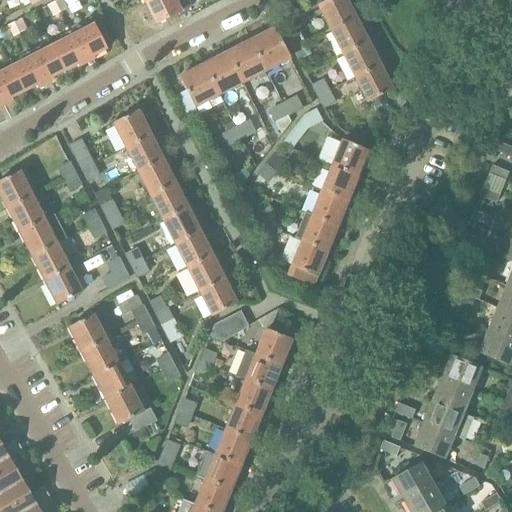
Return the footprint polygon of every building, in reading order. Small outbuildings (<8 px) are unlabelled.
[(62,0),(57,0),(54,2),(60,13),(67,9),(62,0)] [(176,0),(176,1),(175,0),(150,0),(146,3),(156,24),(192,5),(189,0),(176,0)] [(330,29),(355,16),(347,0),(326,0),(318,4),(330,29)] [(52,17),(60,13),(54,2),(46,6),(52,17)] [(342,53),(368,40),(355,16),(330,29),(342,53)] [(13,23),(19,34),(26,30),(21,19),(13,23)] [(11,38),(19,34),(13,23),(6,27),(11,38)] [(71,32),(87,63),(95,59),(94,57),(106,50),(93,25),(82,31),(80,27),(71,32)] [(275,28),(251,40),(267,70),(290,58),(275,28)] [(87,63),(71,32),(61,37),(63,41),(52,46),(65,71),(77,65),(78,68),(87,63)] [(293,47),(304,42),(299,32),(288,37),(293,47)] [(243,83),(267,70),(251,40),(227,52),(243,83)] [(355,77),(380,65),(368,40),(342,53),(355,77)] [(304,42),(293,47),(300,60),(310,55),(304,42)] [(65,71),(52,46),(41,52),(39,48),(30,53),(46,84),(54,80),(52,78),(65,71)] [(219,95),(243,83),(227,52),(204,65),(219,95)] [(46,84),(30,53),(20,58),(22,62),(11,68),(24,92),(36,86),(37,89),(46,84)] [(195,107),(219,95),(204,65),(180,77),(195,107)] [(380,65),(355,77),(367,102),(392,89),(380,65)] [(24,92),(11,68),(0,73),(0,97),(4,106),(13,101),(11,99),(24,92)] [(316,98),(329,91),(323,79),(310,86),(316,98)] [(335,103),(329,91),(316,98),(322,110),(335,103)] [(282,103),(288,116),(303,109),(296,96),(282,103)] [(274,123),(288,116),(282,103),(267,110),(274,123)] [(322,122),(316,109),(302,116),(309,129),(322,122)] [(126,149),(151,137),(139,112),(114,125),(126,149)] [(235,128),(242,140),(256,133),(250,120),(235,128)] [(227,147),(242,140),(235,128),(221,135),(227,147)] [(138,173),(163,161),(151,137),(126,149),(138,173)] [(68,146),(81,171),(94,165),(81,139),(68,146)] [(331,165),(358,175),(367,150),(341,140),(331,165)] [(511,159),(511,149),(499,144),(495,153),(511,159)] [(265,164),(276,173),(285,163),(273,154),(265,164)] [(150,197),(175,185),(163,161),(138,173),(150,197)] [(62,180),(75,174),(69,162),(56,168),(62,180)] [(268,184),(276,173),(265,164),(256,175),(268,184)] [(81,171),(87,183),(100,176),(94,165),(81,171)] [(321,190),(347,201),(358,175),(331,165),(321,190)] [(503,182),(507,173),(490,166),(486,175),(503,182)] [(0,193),(8,209),(33,197),(21,172),(0,183),(0,193)] [(81,186),(75,174),(62,180),(68,193),(81,186)] [(162,221),(187,209),(175,185),(150,197),(162,221)] [(494,204),(498,195),(481,189),(478,197),(494,204)] [(304,213),(304,214),(337,227),(347,201),(321,190),(311,216),(304,213)] [(20,233),(45,221),(33,197),(8,209),(20,233)] [(105,219),(118,212),(112,200),(99,207),(105,219)] [(262,227),(276,220),(270,208),(256,215),(262,227)] [(174,245),(199,233),(187,209),(162,221),(174,245)] [(87,228),(100,222),(94,210),(81,216),(87,228)] [(485,226),(489,218),(472,211),(469,219),(485,226)] [(124,224),(118,212),(105,219),(111,231),(124,224)] [(294,238),(300,241),(300,242),(327,253),(337,227),(304,214),(294,238)] [(282,232),(276,220),(262,227),(268,239),(282,232)] [(45,221),(20,233),(31,257),(57,245),(45,221)] [(106,234),(100,222),(87,228),(93,241),(106,234)] [(186,269),(211,257),(199,233),(174,245),(186,269)] [(476,249),(479,241),(463,234),(459,243),(476,249)] [(495,257),(508,263),(511,264),(511,236),(504,234),(495,257)] [(281,265),(286,276),(285,277),(312,289),(312,288),(310,287),(314,279),(316,280),(327,253),(300,242),(290,266),(282,262),(281,265)] [(31,257),(43,281),(69,269),(57,245),(31,257)] [(129,267),(143,260),(137,248),(123,255),(129,267)] [(186,269),(198,293),(223,280),(211,257),(186,269)] [(110,274),(123,268),(118,258),(105,264),(110,274)] [(149,272),(143,260),(129,267),(136,279),(149,272)] [(511,264),(508,263),(502,277),(507,279),(504,287),(511,289),(511,264)] [(473,264),(469,272),(486,279),(489,271),(473,264)] [(129,279),(123,268),(110,274),(101,279),(107,290),(129,279)] [(81,294),(69,269),(43,281),(55,306),(81,294)] [(223,280),(198,293),(193,295),(198,307),(204,305),(210,317),(234,304),(223,280)] [(463,286),(460,295),(477,302),(480,293),(463,286)] [(511,315),(511,289),(504,287),(495,309),(511,315)] [(154,315),(167,308),(161,296),(148,303),(154,315)] [(136,324),(149,317),(143,305),(130,312),(136,324)] [(173,320),(167,308),(154,315),(160,327),(173,320)] [(454,308),(451,317),(467,324),(471,315),(454,308)] [(511,342),(511,315),(495,309),(485,332),(511,342)] [(240,313),(218,323),(213,326),(209,337),(220,342),(247,328),(240,313)] [(80,354),(104,341),(91,316),(67,329),(80,354)] [(155,329),(149,317),(136,324),(142,336),(155,329)] [(448,324),(441,340),(450,344),(457,327),(448,324)] [(265,330),(254,355),(280,367),(291,340),(265,330)] [(510,368),(511,361),(511,342),(485,332),(476,355),(510,368)] [(92,378),(117,365),(104,341),(80,354),(92,378)] [(430,349),(421,346),(415,362),(424,365),(430,349)] [(199,362),(212,367),(217,355),(204,350),(199,362)] [(234,376),(244,381),(270,392),(280,367),(254,355),(245,351),(234,376)] [(161,372),(174,366),(168,354),(155,360),(161,372)] [(450,357),(440,380),(471,392),(480,369),(450,357)] [(126,361),(117,365),(92,378),(104,400),(128,388),(122,375),(131,371),(126,361)] [(207,379),(212,367),(199,362),(194,374),(207,379)] [(180,378),(174,366),(161,372),(167,384),(180,378)] [(471,392),(440,380),(431,402),(462,414),(471,392)] [(270,392),(244,381),(234,406),(260,417),(270,392)] [(407,382),(403,391),(420,398),(423,389),(407,382)] [(141,412),(128,388),(104,400),(117,426),(127,420),(134,433),(156,422),(149,409),(141,412)] [(177,412),(191,418),(196,405),(183,399),(177,412)] [(472,419),(462,414),(431,402),(422,425),(452,437),(463,441),(472,419)] [(398,405),(394,413),(411,420),(414,411),(398,405)] [(260,417),(234,406),(223,431),(250,442),(260,417)] [(185,430),(191,418),(177,412),(172,425),(185,430)] [(396,423),(390,438),(399,442),(405,426),(396,423)] [(452,437),(422,425),(413,448),(443,460),(452,437)] [(239,467),(250,442),(223,431),(213,456),(239,467)] [(0,462),(21,450),(15,439),(2,447),(0,444),(0,462)] [(161,453),(175,459),(180,446),(166,440),(161,453)] [(382,442),(379,451),(396,457),(400,449),(382,442)] [(0,494),(22,481),(14,468),(27,460),(21,450),(0,462),(0,494)] [(170,471),(175,459),(161,453),(156,466),(170,471)] [(229,492),(239,467),(213,456),(203,481),(229,492)] [(391,481),(403,503),(432,486),(419,464),(391,481)] [(154,471),(143,476),(148,487),(159,481),(154,471)] [(474,479),(458,488),(463,496),(478,487),(474,479)] [(22,481),(0,494),(0,511),(24,511),(49,497),(43,487),(30,495),(22,481)] [(210,511),(220,511),(229,492),(203,481),(193,505),(210,511)] [(403,503),(408,511),(436,511),(444,508),(432,486),(403,503)] [(495,494),(480,503),(484,511),(500,502),(495,494)] [(49,497),(24,511),(47,511),(55,508),(49,497)] [(210,511),(193,505),(182,500),(176,511),(210,511)]
